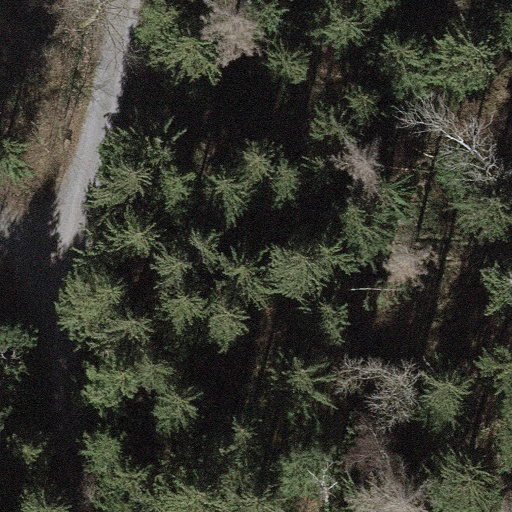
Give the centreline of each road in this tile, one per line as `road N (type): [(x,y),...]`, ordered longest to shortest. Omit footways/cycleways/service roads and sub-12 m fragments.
road 1 (track): [(50,253),(119,46),(125,0)]
road 2 (track): [(86,511),(50,253)]
